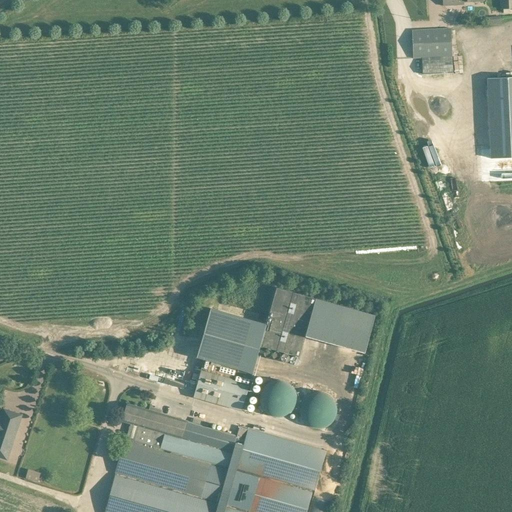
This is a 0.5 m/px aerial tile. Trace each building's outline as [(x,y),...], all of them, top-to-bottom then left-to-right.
[(511,0),(501,0),(502,9),(503,9),(509,9),(511,9),(511,0)] [(382,9),(385,39),(402,38),(400,8),(382,9)] [(411,31),(412,58),(451,56),(450,29),(411,31)] [(511,76),(487,78),(490,157),(511,156),(511,76)] [(276,288),(266,324),(260,346),(299,357),(305,336),(308,325),(308,324),(310,320),(310,318),(311,315),(315,299),(276,288)] [(305,336),(364,353),(375,315),(315,299),(311,315),(310,318),(310,320),(308,324),(308,325),(305,336)] [(204,358),(252,372),(260,346),(266,324),(210,308),(196,357),(204,360),(204,358)] [(204,360),(193,397),(241,411),(252,372),(204,358),(204,360)] [(184,381),(163,375),(163,377),(157,375),(157,374),(148,372),(147,377),(155,380),(156,376),(163,378),(162,381),(182,387),(184,381)] [(260,397),(260,399),(260,400),(260,402),(260,404),(261,405),(261,407),(262,408),(263,410),(264,411),(265,412),(266,413),(268,414),(269,415),(271,416),(272,416),(274,417),(275,417),(277,417),(279,417),(280,417),(282,417),(284,417),(285,416),(287,415),(288,415),(289,414),(291,413),(292,412),(293,410),(294,409),(295,408),(295,406),(296,404),(296,403),(297,401),(297,400),(297,398),(297,396),(297,395),(296,393),(296,392),(295,390),(294,389),(293,387),(292,386),(291,385),(290,384),(289,383),(287,382),(286,382),(284,381),(283,381),(281,380),(279,380),(278,380),(276,380),(275,380),(273,381),(272,381),(270,382),(269,383),(267,384),(266,385),(265,386),(264,387),(263,388),(262,389),(261,391),(261,392),(260,394),(260,396),(260,397)] [(299,408),(299,410),(299,412),(300,413),(300,415),(300,416),(301,418),(302,419),(303,421),(304,422),(305,423),(306,424),(308,425),(309,426),(310,427),(312,428),(314,428),(315,428),(317,429),(318,429),(320,429),(322,428),(323,428),(325,427),(326,427),(328,426),(329,425),(330,424),(332,423),(333,422),(334,420),(335,419),(335,417),(336,416),(336,414),(337,412),(337,411),(337,409),(337,408),(336,406),(336,404),(335,403),(335,401),(334,400),(333,399),(332,397),(331,396),(330,395),(328,394),(327,394),(325,393),(324,392),(322,392),(321,391),(319,391),(318,391),(316,391),(314,392),(313,392),(311,393),(310,393),(308,394),(307,395),(306,396),(305,397),(304,398),(303,399),(302,401),(301,402),(300,404),(300,405),(300,407),(299,408)] [(304,511),(311,490),(313,490),(324,451),(240,427),(237,436),(186,421),(127,404),(122,421),(132,424),(138,425),(137,432),(134,440),(126,438),(116,473),(110,494),(104,511),(304,511)] [(0,420),(0,457),(7,460),(18,426),(0,420)] [(28,470),(26,478),(39,482),(41,474),(28,470)]
